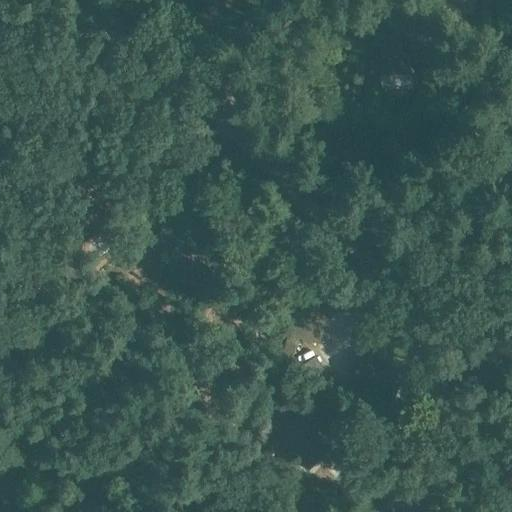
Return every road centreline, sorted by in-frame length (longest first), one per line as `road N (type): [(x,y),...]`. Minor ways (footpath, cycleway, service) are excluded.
road 1 (unclassified): [(511,404),(88,0)]
road 2 (track): [(511,272),(339,242)]
road 3 (track): [(315,0),(209,118)]
